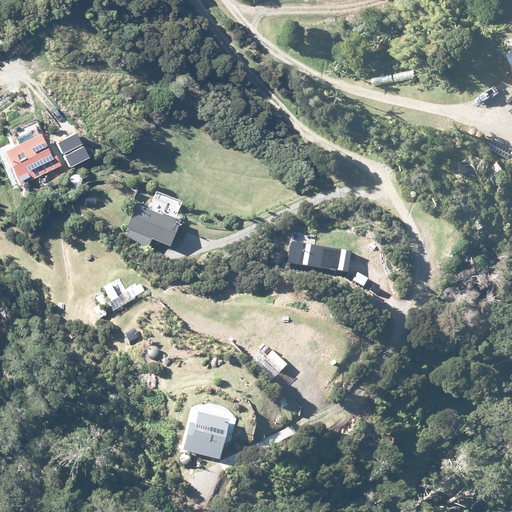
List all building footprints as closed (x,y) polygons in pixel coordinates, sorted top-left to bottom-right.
[(349,20),(357,22),(359,15),(350,13),(349,20)] [(414,70),(396,74),(397,81),(416,77),(414,70)] [(18,185),(60,164),(55,154),(50,156),(38,133),(2,150),(18,185)] [(86,155),(77,146),(68,155),(76,164),(86,155)] [(71,202),(79,196),(78,195),(82,192),(80,188),(76,191),(74,190),(67,196),(71,202)] [(58,191),(51,198),(56,203),(63,197),(58,191)] [(128,231),(125,241),(139,247),(138,249),(147,253),(152,241),(169,248),(180,223),(163,216),(162,217),(135,206),(125,230),(128,231)] [(291,242),(287,264),(349,274),(352,252),(291,242)] [(106,316),(134,299),(133,297),(145,291),(141,284),(129,291),(129,292),(118,298),(110,285),(103,289),(111,302),(107,304),(108,306),(102,309),(106,316)] [(287,397),(280,400),(283,407),(290,405),(287,397)] [(182,453),(219,461),(228,421),(198,414),(195,426),(189,425),(182,453)]
